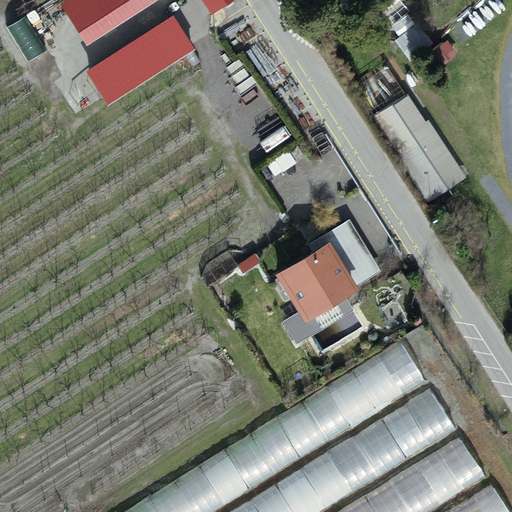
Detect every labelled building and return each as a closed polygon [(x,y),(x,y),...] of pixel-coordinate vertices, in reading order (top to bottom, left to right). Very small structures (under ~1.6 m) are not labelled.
[(149,0),(70,0),(64,4),(88,41),(149,0)] [(228,0),(205,0),(212,10),(228,0)] [(425,125),(408,98),(378,117),(430,198),(464,176),(429,122),(425,125)] [(331,247),(279,278),(304,320),(356,289),(331,247)] [(511,511),(401,337),(119,511),(511,511)]
